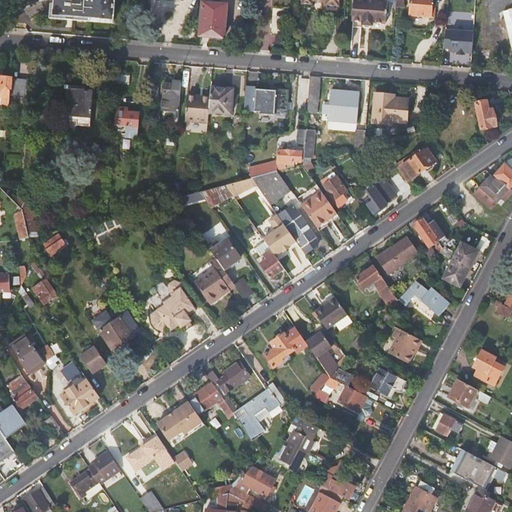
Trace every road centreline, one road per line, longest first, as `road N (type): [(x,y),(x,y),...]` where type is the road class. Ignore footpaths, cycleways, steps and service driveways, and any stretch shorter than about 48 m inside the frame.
road 1 (residential): [(0,496),(511,138)]
road 2 (residential): [(0,39),(511,81)]
road 3 (residential): [(511,230),(364,511)]
